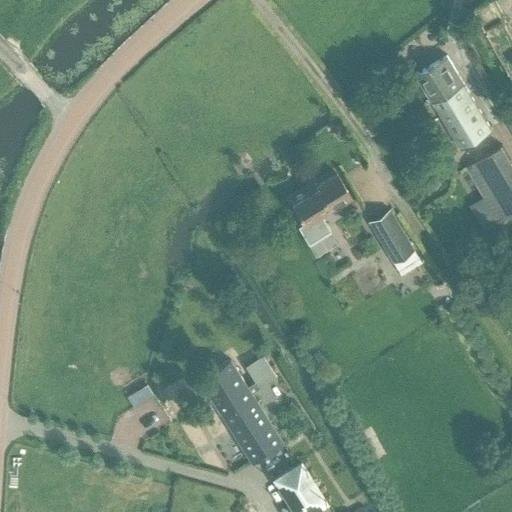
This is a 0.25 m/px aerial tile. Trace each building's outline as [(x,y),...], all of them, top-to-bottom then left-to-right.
[(461,148),(491,129),(446,55),(416,74),(461,148)] [(507,123),(511,120),(511,97),(498,106),(507,123)] [(500,222),(511,214),(511,164),(500,145),(466,166),(500,222)] [(315,188),(291,202),(303,222),(297,226),(306,243),(328,230),(319,214),(327,209),(328,211),(350,198),(336,174),(314,187),(315,188)] [(384,213),(367,222),(391,263),(393,262),(400,275),(421,262),(413,250),(412,251),(409,245),(388,210),(384,213)] [(328,230),(306,243),(314,255),(336,243),(328,230)] [(250,392),(275,376),(261,354),(244,365),(254,380),(246,385),(229,358),(198,378),(252,463),(283,443),(250,392)] [(371,447),(362,431),(355,435),(364,451),(371,447)] [(293,511),(312,511),(329,501),(302,459),(272,478),(293,511)]
